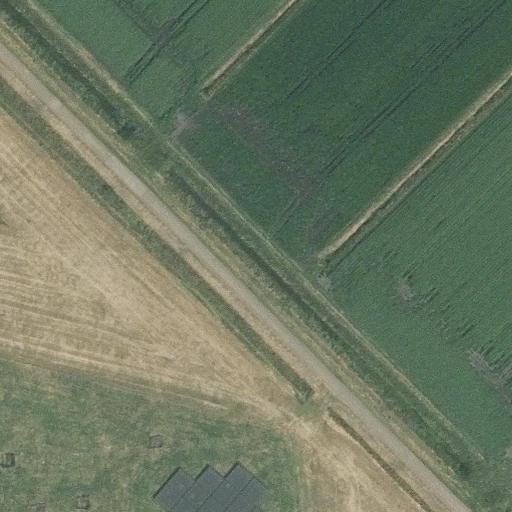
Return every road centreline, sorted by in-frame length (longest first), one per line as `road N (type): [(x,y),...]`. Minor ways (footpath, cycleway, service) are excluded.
road 1 (unclassified): [(456,511),(0,54)]
road 2 (track): [(329,387),(303,413),(270,428),(226,432),(0,379)]
